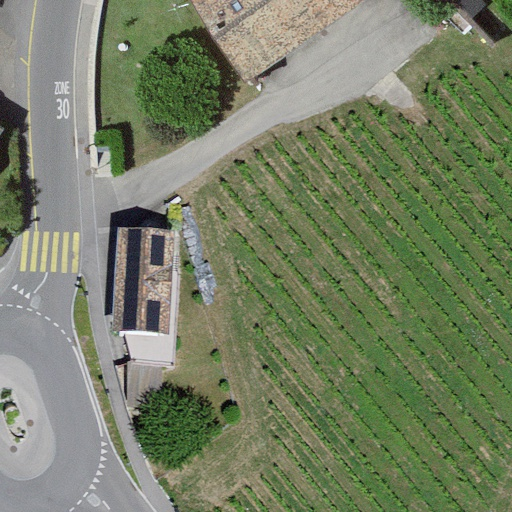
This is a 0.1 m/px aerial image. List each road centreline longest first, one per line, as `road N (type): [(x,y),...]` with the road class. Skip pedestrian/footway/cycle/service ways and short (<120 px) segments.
road 1 (residential): [(67,0),(55,59),(57,243),(18,328)]
road 2 (tertiary): [(76,481),(80,427),(66,384),(40,338),(18,328)]
